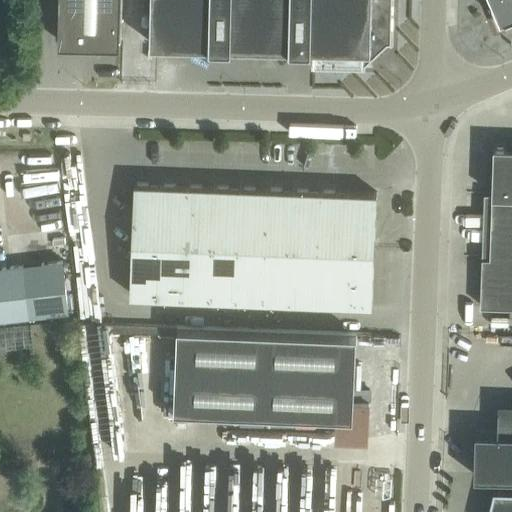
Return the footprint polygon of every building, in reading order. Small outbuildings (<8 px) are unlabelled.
[(60,0),(59,41),(121,42),(121,0),(60,0)] [(313,46),(312,66),(366,67),(366,63),(374,55),(377,59),(383,53),(380,50),(388,42),(392,42),(393,0),(152,0),(151,42),(313,46)] [(511,0),(493,0),(501,20),(509,16),(511,15),(511,0)] [(511,144),(494,144),(491,256),(483,255),(480,333),(511,334),(511,144)] [(373,303),(377,191),(136,182),(131,294),(373,303)] [(68,205),(75,254),(91,252),(82,192),(67,194),(69,205),(68,205)] [(0,319),(67,312),(62,260),(0,266),(0,319)] [(369,432),(370,400),(355,400),(358,333),(178,326),(175,410),(337,416),(337,431),(369,432)] [(476,430),(475,475),(511,475),(511,431),(496,431),(476,430)] [(495,489),(489,511),(511,511),(511,489),(496,489),(495,489)]
